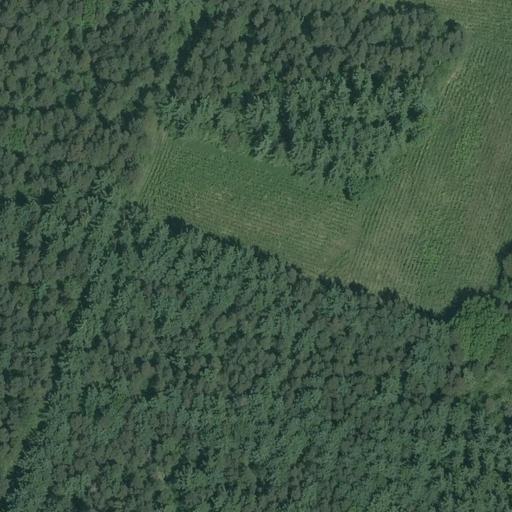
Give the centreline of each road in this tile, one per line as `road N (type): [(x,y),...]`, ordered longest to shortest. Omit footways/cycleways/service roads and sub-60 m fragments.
road 1 (track): [(9,511),(204,0)]
road 2 (track): [(419,511),(486,335),(488,287)]
